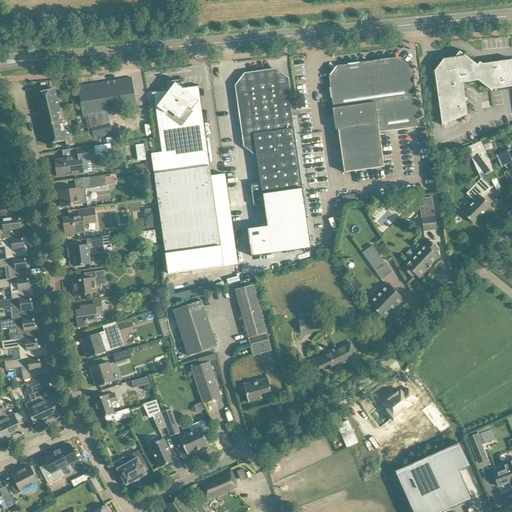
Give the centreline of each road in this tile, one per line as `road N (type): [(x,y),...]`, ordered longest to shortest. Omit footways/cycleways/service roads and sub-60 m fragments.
road 1 (secondary): [(31,60),(511,18)]
road 2 (unclassified): [(125,511),(370,377),(511,232)]
road 3 (unclassified): [(81,427),(61,364),(16,85)]
road 4 (unknown): [(249,449),(219,303)]
